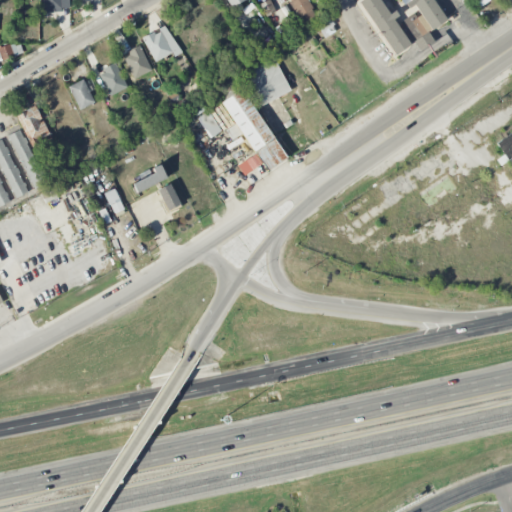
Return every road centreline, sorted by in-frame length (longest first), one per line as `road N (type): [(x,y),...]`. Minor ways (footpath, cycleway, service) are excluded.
road 1 (primary): [(511,41),(207,247),(0,361)]
road 2 (motorway): [(511,382),(0,494)]
road 3 (secondary): [(511,323),(0,430)]
road 4 (motorway): [(76,511),(511,417)]
road 5 (primary): [(279,231),(511,52)]
road 6 (primary): [(511,318),(294,303),(242,281)]
road 7 (primary): [(89,511),(203,337)]
road 8 (residential): [(148,0),(0,87)]
